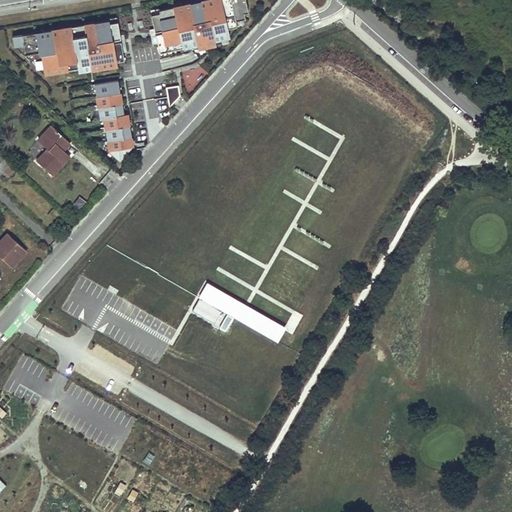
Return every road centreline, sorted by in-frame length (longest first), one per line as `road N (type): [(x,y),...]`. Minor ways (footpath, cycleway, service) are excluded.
road 1 (residential): [(248,49),(0,326)]
road 2 (unclassified): [(349,0),(511,145)]
